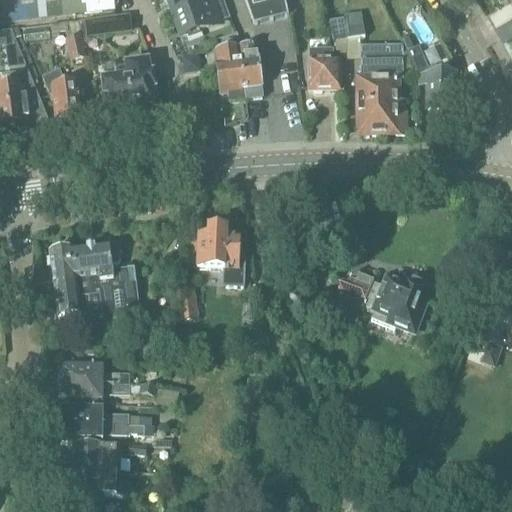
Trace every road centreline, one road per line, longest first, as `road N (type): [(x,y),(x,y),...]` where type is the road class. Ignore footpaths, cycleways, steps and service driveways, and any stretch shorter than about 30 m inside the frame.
road 1 (tertiary): [(494,172),(197,170)]
road 2 (residential): [(26,385),(8,193)]
road 3 (tertiary): [(8,193),(197,170)]
road 4 (residential): [(494,172),(501,102),(441,0)]
road 5 (residential): [(36,511),(26,385)]
road 6 (unknown): [(285,167),(269,48)]
